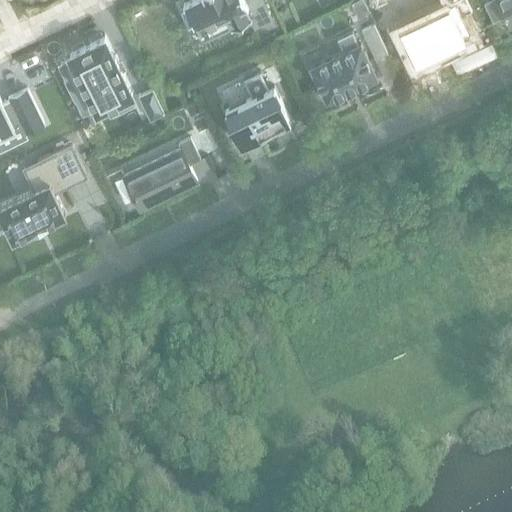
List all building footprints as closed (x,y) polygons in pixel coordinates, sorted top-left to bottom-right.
[(188,0),(183,2),(185,6),(180,8),(190,28),(194,26),(196,29),(198,29),(197,28),(206,24),(206,25),(210,23),(210,22),(226,14),(231,25),(230,25),(231,27),(251,17),(255,26),(272,17),(263,0),(188,0)] [(449,0),(451,2),(399,27),(416,63),(437,53),(435,49),(448,43),(450,46),(472,36),(462,14),(473,8),(468,0),(449,0)] [(511,0),(487,0),(485,1),(494,20),(505,15),(509,23),(511,21),(511,0)] [(374,22),(361,28),(375,58),(388,52),(374,22)] [(376,74),(365,50),(361,43),(362,43),(361,41),(359,42),(358,43),(353,32),(354,32),(353,30),(351,31),(339,37),(339,36),(337,37),(339,39),(344,50),(312,65),(312,64),(310,65),(311,67),(326,98),(327,100),(329,99),(328,99),(376,76),(376,77),(378,76),(377,74),(376,74)] [(72,57),(60,63),(67,78),(67,79),(75,97),(76,96),(84,111),(96,105),(97,108),(96,108),(97,110),(99,109),(99,108),(108,104),(130,93),(130,94),(132,93),(131,91),(123,74),(125,73),(115,55),(113,55),(105,38),(106,38),(105,36),(103,37),(103,38),(92,43),(91,43),(83,47),(72,53),(70,53),(71,55),(72,57)] [(289,115),(274,84),(268,87),(260,71),(244,78),(252,95),(225,108),(236,131),(242,143),(258,135),(284,122),(291,119),(289,115)] [(0,149),(20,140),(28,136),(26,132),(45,123),(27,87),(8,96),(9,99),(3,102),(0,96),(0,149)] [(154,88),(139,95),(151,119),(151,120),(166,113),(165,112),(154,88)] [(198,180),(190,163),(201,157),(190,136),(179,141),(181,147),(124,175),(140,208),(161,198),(160,195),(195,178),(196,180),(198,180)] [(0,211),(12,237),(13,239),(15,238),(30,230),(30,231),(32,230),(32,229),(47,222),(47,223),(49,222),(49,221),(64,214),(66,213),(65,211),(64,211),(54,191),(87,175),(71,143),(38,160),(48,181),(48,182),(33,189),(31,190),(16,197),(14,198),(0,204),(0,211)] [(59,361),(37,372),(42,381),(63,370),(59,361)]
